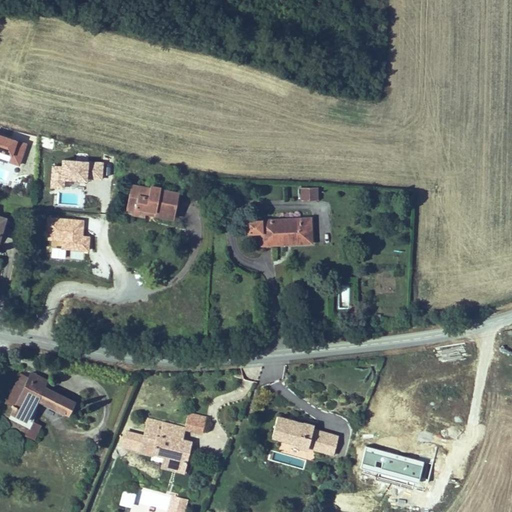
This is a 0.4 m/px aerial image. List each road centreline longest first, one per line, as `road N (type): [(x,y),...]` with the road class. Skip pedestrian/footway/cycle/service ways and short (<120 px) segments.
road 1 (tertiary): [(0,333),(177,360),(403,341),(511,316)]
road 2 (unknown): [(210,222),(210,249),(181,288),(59,287),(50,344)]
